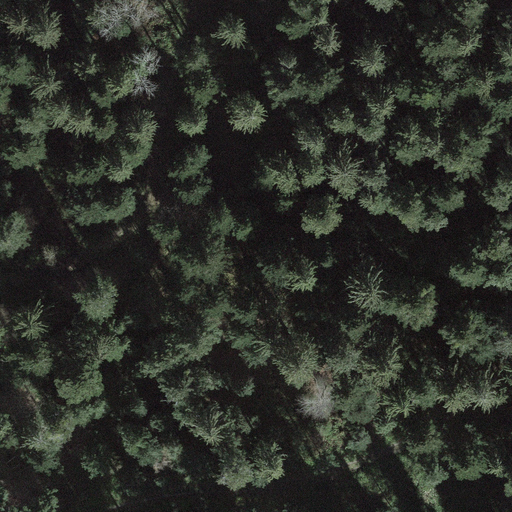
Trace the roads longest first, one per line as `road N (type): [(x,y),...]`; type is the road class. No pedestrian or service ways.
road 1 (track): [(511,381),(333,471),(130,493),(88,511)]
road 2 (track): [(195,0),(148,130),(143,202),(117,234),(83,255),(0,277)]
